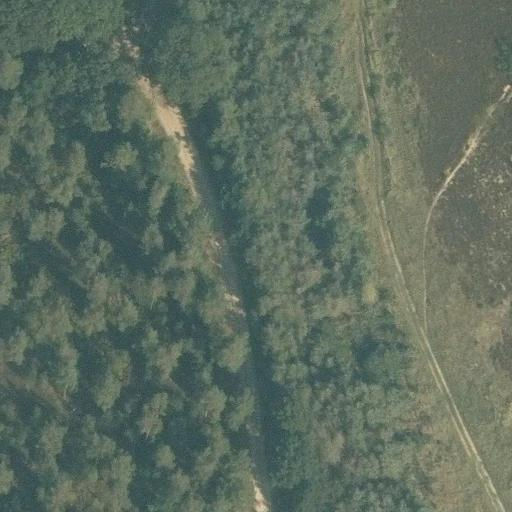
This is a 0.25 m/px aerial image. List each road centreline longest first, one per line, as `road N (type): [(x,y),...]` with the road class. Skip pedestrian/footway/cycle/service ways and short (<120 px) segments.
road 1 (track): [(134,52),(200,182),(261,511)]
road 2 (track): [(134,52),(0,71)]
